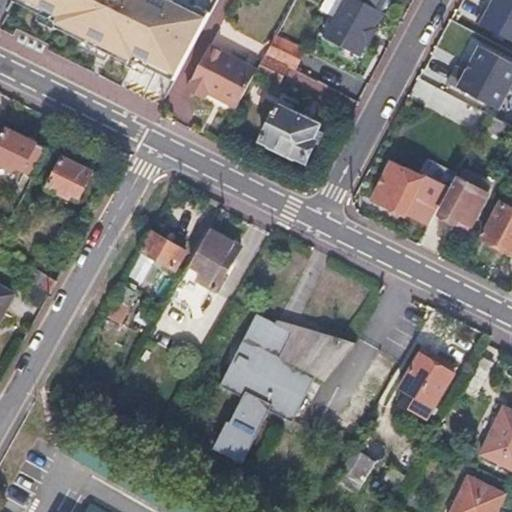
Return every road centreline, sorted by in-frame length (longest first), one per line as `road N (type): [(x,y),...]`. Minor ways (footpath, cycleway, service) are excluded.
road 1 (residential): [(0,426),(159,140)]
road 2 (residential): [(317,219),(435,0)]
road 3 (tertiary): [(317,219),(511,317)]
road 4 (tertiary): [(0,61),(159,140)]
road 5 (tertiary): [(159,140),(317,219)]
